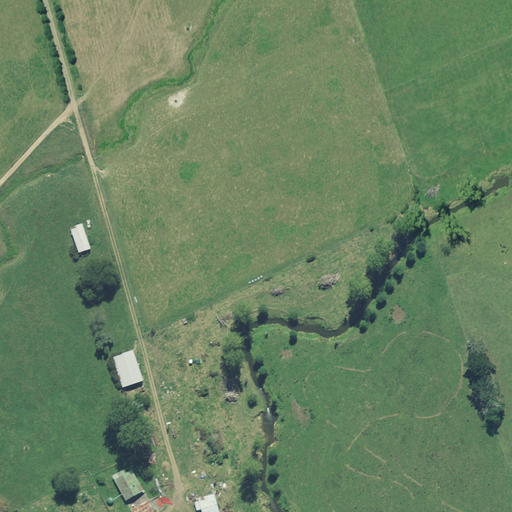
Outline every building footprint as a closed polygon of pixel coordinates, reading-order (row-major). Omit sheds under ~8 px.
[(92,251),(83,225),(72,229),(80,254),(92,251)] [(144,382),(134,352),(114,358),(124,388),(144,382)] [(128,474),(126,469),(113,477),(127,501),(144,491),(133,471),(128,474)] [(220,511),(215,494),(200,499),(201,502),(196,503),(198,511),(202,510),(203,511),(220,511)] [(134,511),(156,511),(151,502),(134,511)]
